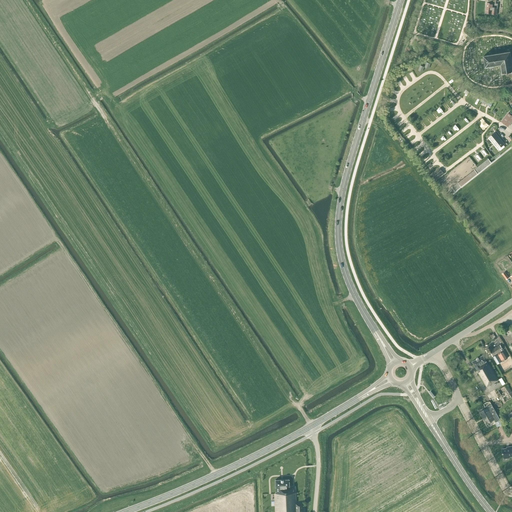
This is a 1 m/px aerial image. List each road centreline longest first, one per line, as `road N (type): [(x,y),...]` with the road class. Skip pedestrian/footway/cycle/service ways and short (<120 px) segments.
road 1 (primary): [(369,321),(341,262),(338,212),(401,0)]
road 2 (primary): [(124,511),(308,427)]
